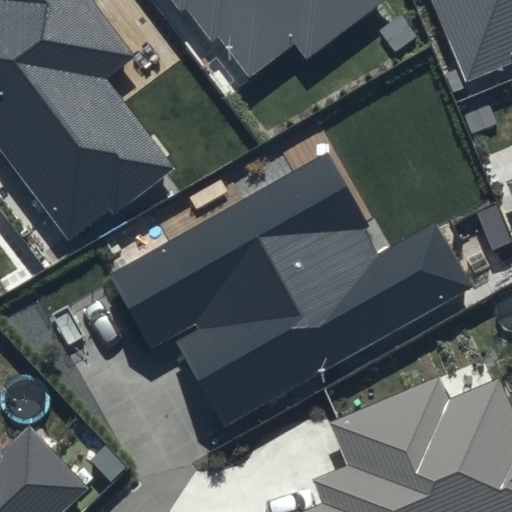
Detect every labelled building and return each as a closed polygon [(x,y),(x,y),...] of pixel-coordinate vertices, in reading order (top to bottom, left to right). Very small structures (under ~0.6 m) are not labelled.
[(100,0),(0,0),(0,141),(68,229),(105,200),(113,210),(179,159),(109,68),(136,47),(100,0)] [(178,0),(179,1),(180,0),(189,0),(212,30),(218,25),(247,63),(292,30),(305,46),(365,0),(178,0)] [(511,0),(432,0),(464,74),(511,53),(511,0)] [(378,241),(325,146),(111,264),(152,337),(171,327),(222,417),(469,279),(431,212),(378,241)] [(437,365),(324,413),(341,453),(305,468),(316,494),(272,511),(511,511),(511,405),(496,369),(447,389),(437,365)] [(0,511),(48,511),(86,477),(27,415),(0,441),(0,440),(0,511)]
